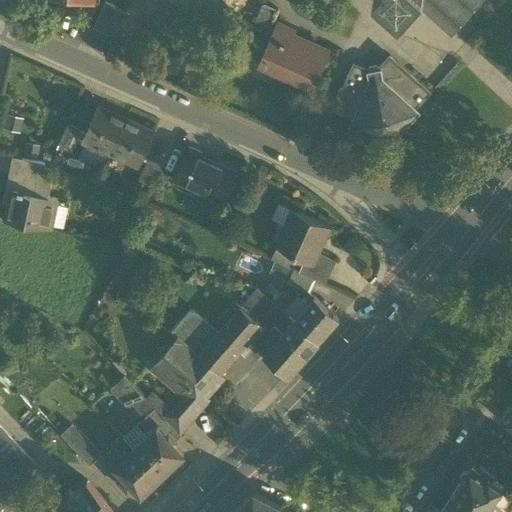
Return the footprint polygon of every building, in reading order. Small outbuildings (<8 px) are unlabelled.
[(410,0),(444,0),(462,16),(476,0),(388,0),(401,11),(410,0)] [(93,27),(114,37),(126,11),(104,2),(93,27)] [(254,26),(267,32),(270,26),(272,21),(278,9),(264,3),(254,26)] [(258,63),(313,88),(330,51),(294,35),(295,31),(277,23),(276,23),(272,21),(270,26),(274,29),(258,63)] [(378,66),(389,54),(385,50),(368,69),(378,66)] [(375,138),(377,139),(398,134),(418,112),(416,109),(431,92),(389,54),(378,66),(368,69),(353,62),(342,86),(341,85),(330,109),(353,119),(349,127),(375,138)] [(81,141),(139,167),(155,131),(97,106),(81,141)] [(59,144),(71,149),(81,129),(68,123),(59,144)] [(209,190),(226,194),(236,172),(200,156),(202,152),(188,147),(174,180),(206,194),(209,190)] [(4,220),(51,231),(57,200),(48,198),(38,196),(43,175),(45,163),(17,157),(4,220)] [(139,180),(151,185),(161,166),(148,160),(139,180)] [(52,177),(43,175),(38,196),(48,198),(52,177)] [(209,190),(206,194),(223,201),(226,194),(209,190)] [(304,261),(312,264),(317,252),(329,226),(293,210),(287,225),(288,226),(279,247),(293,254),(292,255),(304,261)] [(304,261),(299,272),(315,279),(326,284),(336,260),(317,252),(312,264),(304,261)] [(310,291),(315,279),(299,272),(294,269),(289,281),(310,291)] [(249,340),(287,374),(317,341),(294,320),(291,318),(292,318),(257,287),(240,306),(262,325),(249,340)] [(294,320),(317,341),(338,317),(315,296),(294,320)] [(240,306),(218,332),(199,355),(220,373),(249,340),(262,325),(240,306)] [(178,336),(199,355),(218,332),(191,308),(171,331),(178,336)] [(182,392),(197,405),(198,404),(223,376),(220,373),(199,355),(178,336),(157,360),(170,372),(165,378),(182,393),(182,392)] [(151,366),(165,378),(170,372),(157,360),(151,366)] [(128,404),(142,419),(155,407),(147,398),(124,375),(110,388),(126,405),(128,404)] [(155,407),(163,414),(169,407),(152,392),(147,398),(155,407)] [(163,414),(180,433),(202,407),(198,404),(197,405),(182,392),(182,393),(169,407),(163,414)] [(511,406),(508,407),(503,415),(503,418),(505,419),(503,421),(511,426),(511,406)] [(61,434),(90,465),(101,454),(72,424),(61,434)] [(0,478),(26,453),(0,425),(0,478)] [(157,427),(134,449),(160,476),(183,454),(157,427)] [(141,495),(160,476),(134,449),(123,459),(114,450),(103,459),(117,473),(119,471),(123,476),(117,481),(127,492),(133,486),(141,495)] [(0,478),(0,486),(9,496),(39,468),(26,453),(0,478)] [(462,481),(450,498),(470,511),(488,511),(504,489),(492,481),(495,477),(474,463),(467,473),(466,473),(463,473),(461,477),(461,480),(462,481)] [(117,511),(87,480),(52,511),(117,511)] [(0,508),(11,498),(9,496),(0,486),(0,508)] [(254,492),(236,509),(238,511),(289,511),(290,511),(254,492)] [(470,511),(450,498),(440,511),(470,511)] [(19,511),(10,502),(1,510),(2,511),(19,511)]
